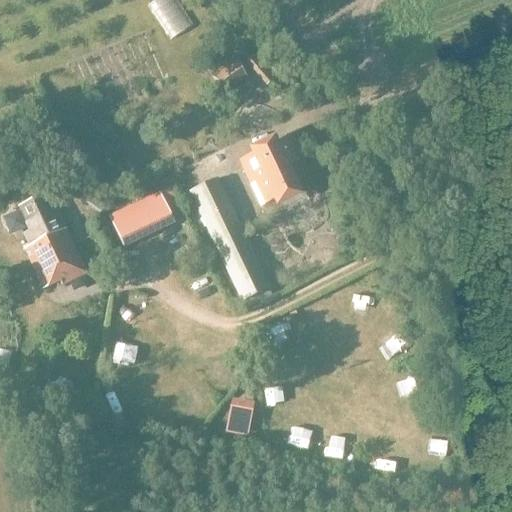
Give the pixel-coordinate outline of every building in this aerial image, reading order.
[(187,30),(167,0),(152,0),(144,5),(169,43),(187,30)] [(210,76),(222,94),(245,77),(231,59),(210,76)] [(274,209),(302,195),(289,167),(300,161),(288,137),(276,143),(273,136),(245,149),(248,156),(236,161),(258,208),(271,203),(274,209)] [(214,180),(187,193),(241,304),(268,291),(214,180)] [(22,250),(41,291),(58,283),(60,287),(85,276),(47,194),(17,208),(29,235),(24,237),(28,247),(22,250)] [(158,194),(107,218),(121,250),(173,225),(158,194)] [(315,215),(276,216),(277,234),(315,233),(315,215)] [(241,424),(244,405),(229,402),(226,421),(241,424)]
